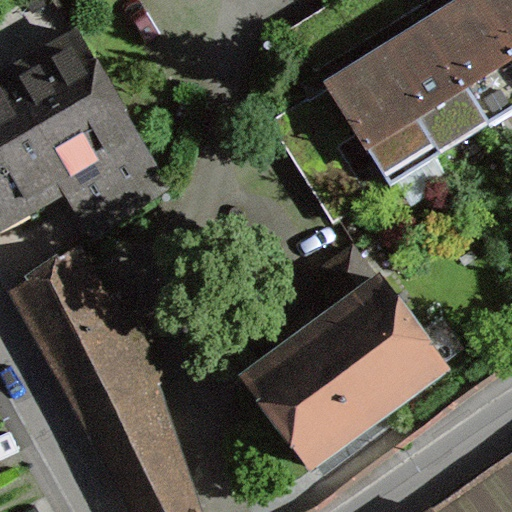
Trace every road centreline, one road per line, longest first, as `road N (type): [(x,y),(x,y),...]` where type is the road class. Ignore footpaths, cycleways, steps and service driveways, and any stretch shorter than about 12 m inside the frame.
road 1 (residential): [(108,511),(0,300)]
road 2 (residential): [(511,427),(376,511)]
